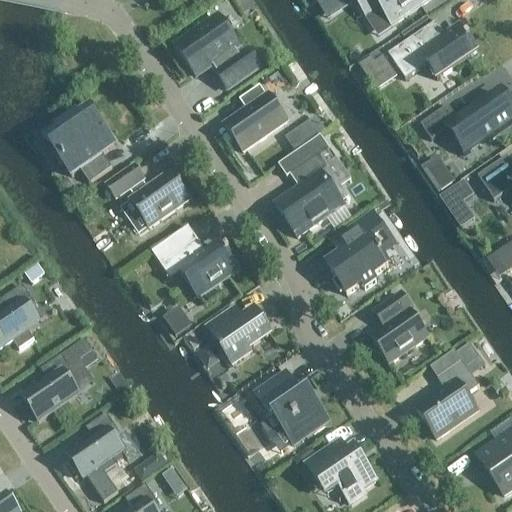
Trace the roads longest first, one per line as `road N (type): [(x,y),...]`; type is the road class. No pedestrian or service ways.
road 1 (residential): [(50,0),(107,10),(302,286),(308,333),(432,511)]
road 2 (residential): [(0,410),(69,511)]
